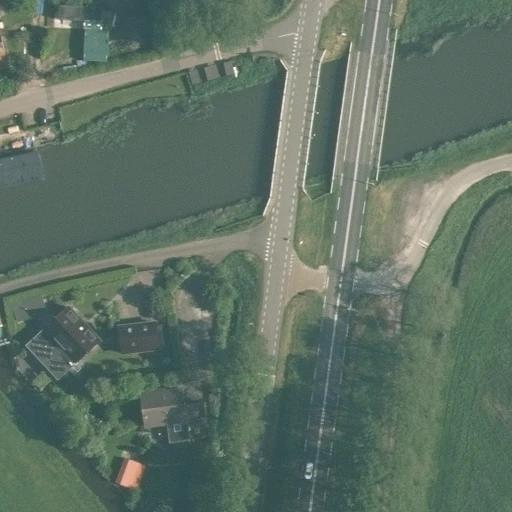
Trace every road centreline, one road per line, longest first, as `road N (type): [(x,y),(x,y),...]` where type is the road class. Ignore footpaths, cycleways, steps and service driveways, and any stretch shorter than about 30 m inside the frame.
road 1 (tertiary): [(0,96),(306,17)]
road 2 (unclassified): [(0,281),(241,230),(279,231)]
road 3 (primary): [(340,270),(378,0)]
road 4 (track): [(388,511),(411,347),(412,256)]
road 5 (unclassified): [(244,511),(274,268)]
road 6 (primary): [(307,511),(340,270)]
road 7 (unclassified): [(340,270),(379,271),(412,256),(445,190),(469,168),(511,154)]
road 8 (unclassified): [(279,231),(306,17)]
